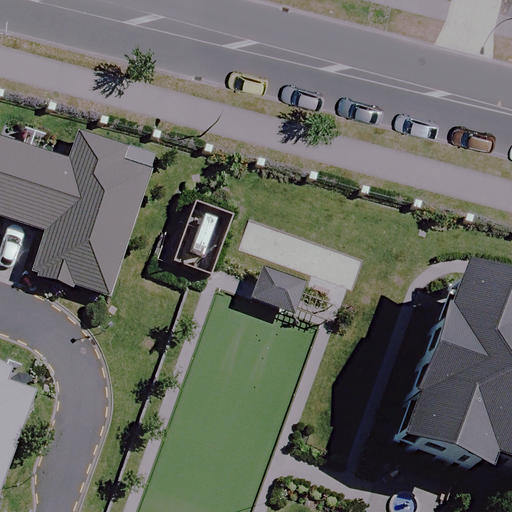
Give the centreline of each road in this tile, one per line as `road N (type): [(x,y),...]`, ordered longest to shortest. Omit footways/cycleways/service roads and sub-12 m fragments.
road 1 (tertiary): [(511,113),(58,0)]
road 2 (residential): [(56,511),(85,416),(75,359),(56,336),(0,307)]
